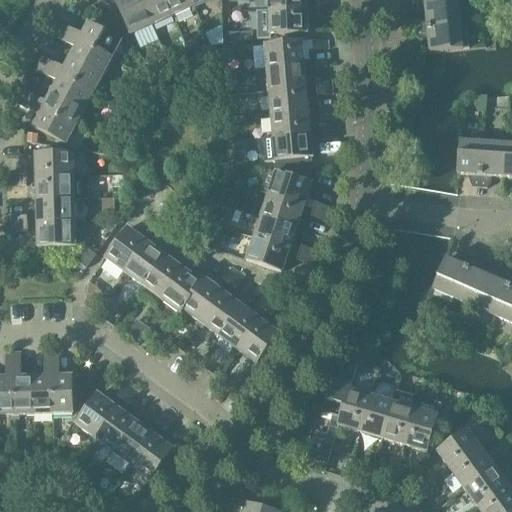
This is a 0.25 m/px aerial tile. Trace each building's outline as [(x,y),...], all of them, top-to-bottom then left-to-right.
[(153,27),(140,0),(120,0),(115,2),(131,37),(153,27)] [(165,0),(140,0),(153,27),(174,18),(165,0)] [(190,0),(165,0),(174,18),(195,9),(190,0)] [(190,0),(195,9),(213,0),(190,0)] [(268,0),(269,13),(307,12),(307,0),(268,0)] [(424,0),(426,9),(459,5),(458,0),(424,0)] [(415,25),(416,32),(461,27),(459,5),(426,9),(427,20),(421,21),(415,25)] [(307,12),(269,13),(270,37),(308,36),(307,12)] [(60,23),(56,30),(70,38),(74,31),(60,23)] [(88,25),(79,43),(113,61),(122,44),(88,25)] [(461,27),(416,32),(417,39),(423,43),(429,42),(430,55),(464,51),(461,27)] [(70,38),(56,30),(53,37),(67,45),(70,38)] [(103,78),(113,61),(79,43),(70,60),(103,78)] [(199,51),(197,47),(196,46),(189,43),(187,44),(184,45),(187,52),(189,56),(194,53),(199,51)] [(313,44),(313,52),(329,50),(329,43),(313,44)] [(265,48),(267,71),(305,68),(303,44),(265,48)] [(42,58),(38,65),(52,72),(56,65),(42,58)] [(60,77),(94,95),(103,78),(70,60),(60,77)] [(52,72),(38,65),(34,71),(49,79),(52,72)] [(267,71),(269,94),(307,91),(305,68),(267,71)] [(51,94),(85,112),(94,95),(60,77),(51,94)] [(316,82),(317,90),(333,88),(332,81),(316,82)] [(333,88),(317,90),(317,97),(333,96),(333,88)] [(269,94),(271,117),(309,113),(307,91),(269,94)] [(23,92),(20,99),(34,106),(37,100),(23,92)] [(85,112),(51,94),(42,111),(76,129),(85,112)] [(34,106),(20,99),(16,105),(30,113),(34,106)] [(67,147),(76,129),(42,111),(33,129),(67,147)] [(271,117),(273,140),(311,136),(309,113),(271,117)] [(320,128),(321,135),(337,134),(336,126),(320,128)] [(337,134),(321,135),(322,143),(338,141),(337,134)] [(311,136),(273,140),(275,163),(314,160),(311,136)] [(480,190),(483,145),(460,143),(457,177),(470,178),(470,184),(473,190),(480,190)] [(504,180),(506,146),(483,145),(480,190),(487,191),(491,185),(491,179),(504,180)] [(36,156),(36,180),(75,179),(74,156),(36,156)] [(276,174),(268,197),(305,209),(312,186),(276,174)] [(36,180),(37,203),(75,202),(75,179),(36,180)] [(261,218),(298,230),(305,209),(268,197),(261,218)] [(37,203),(37,226),(76,225),(75,202),(37,203)] [(316,205),(314,212),(329,217),(331,210),(316,205)] [(329,217),(314,212),(312,219),(327,224),(329,217)] [(290,252),(298,230),(261,218),(254,240),(290,252)] [(76,225),(37,226),(38,244),(38,249),(76,249),(76,225)] [(105,261),(125,275),(147,244),(128,230),(105,261)] [(283,275),(290,252),(254,240),(246,262),(283,275)] [(28,252),(38,252),(38,249),(38,244),(27,244),(28,250),(28,252)] [(125,275),(143,289),(166,258),(147,244),(125,275)] [(84,248),(75,262),(87,271),(96,257),(84,248)] [(302,248),(299,255),(315,260),(317,253),(302,248)] [(315,260),(299,255),(297,262),(312,267),(315,260)] [(433,291),(455,301),(473,259),(466,256),(461,260),(458,266),(446,260),(433,291)] [(143,289),(161,302),(184,271),(166,258),(143,289)] [(455,301),(476,310),(489,279),(478,274),(480,269),(479,262),(473,259),(455,301)] [(223,282),(229,287),(239,274),(233,269),(223,282)] [(181,316),(183,313),(183,312),(203,285),(202,284),(184,271),(161,302),(181,316)] [(239,274),(229,287),(235,291),(245,278),(239,274)] [(476,310),(497,319),(511,283),(511,275),(508,274),(503,278),(500,284),(489,279),(476,310)] [(183,313),(201,326),(224,294),(204,280),(202,284),(203,285),(183,312),(183,313)] [(511,283),(497,319),(511,325),(511,283)] [(242,308),(224,294),(201,326),(219,339),(242,308)] [(91,308),(97,312),(107,299),(101,295),(91,308)] [(260,309),(266,314),(276,301),(270,296),(260,309)] [(107,299),(97,312),(103,316),(113,304),(107,299)] [(276,301),(266,314),(272,318),(282,305),(276,301)] [(219,339),(238,352),(261,321),(242,308),(219,339)] [(261,321),(238,352),(257,366),(280,335),(261,321)] [(128,335),(134,339),(144,326),(138,322),(128,335)] [(144,326),(134,339),(140,344),(150,331),(144,326)] [(349,391),(350,391),(357,367),(345,363),(340,380),(332,378),(322,414),(336,419),(331,437),(316,433),(308,461),(328,467),(339,428),(349,391)] [(73,378),(52,379),(53,417),(74,417),(73,378)] [(34,418),(33,379),(14,380),(15,418),(34,418)] [(52,379),(33,379),(34,418),(53,417),(52,379)] [(0,418),(15,418),(14,380),(0,380),(0,418)] [(117,398),(123,402),(133,390),(127,385),(117,398)] [(133,390),(123,402),(129,407),(139,394),(133,390)] [(372,398),(350,391),(349,391),(339,428),(361,435),(372,398)] [(405,448),(419,399),(397,393),(394,404),(383,441),(405,448)] [(76,427),(95,441),(118,410),(99,396),(76,427)] [(383,441),(394,404),(372,398),(361,435),(383,441)] [(405,448),(427,454),(442,406),(419,399),(405,448)] [(95,441),(113,455),(136,424),(118,410),(95,441)] [(154,425),(160,430),(170,417),(164,412),(154,425)] [(170,417),(160,430),(166,434),(176,421),(170,417)] [(155,437),(136,424),(113,455),(132,468),(155,437)] [(482,450),(468,431),(437,454),(451,473),(482,450)] [(155,437),(132,468),(151,482),(174,451),(155,437)] [(495,469),(482,450),(451,473),(464,491),(495,469)] [(342,475),(349,477),(353,462),(346,459),(342,475)] [(353,462),(349,477),(356,479),(360,464),(353,462)] [(509,487),(495,469),(464,491),(478,510),(509,487)] [(385,488),(392,490),(397,474),(389,472),(385,488)] [(397,474),(392,490),(399,492),(404,476),(397,474)] [(411,493),(415,499),(428,489),(424,483),(411,493)] [(511,511),(511,491),(509,487),(478,510),(479,511),(511,511)] [(428,489),(415,499),(420,505),(433,495),(428,489)]
